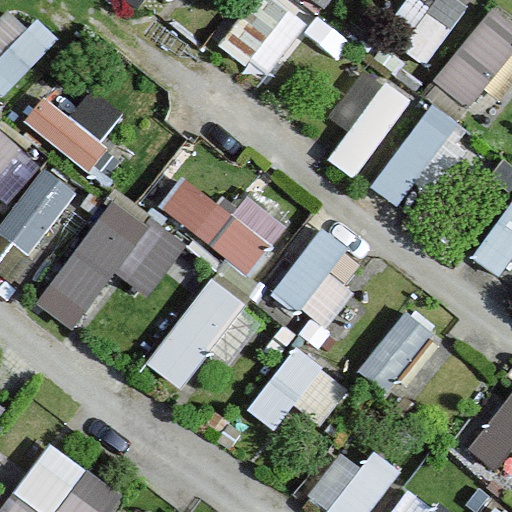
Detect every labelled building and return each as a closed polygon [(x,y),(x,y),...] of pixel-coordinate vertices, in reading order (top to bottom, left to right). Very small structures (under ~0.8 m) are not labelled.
[(286,0),(255,0),(222,45),(268,80),(313,20),(286,0)] [(403,0),(386,39),(435,62),(464,0),(403,0)] [(17,2),(0,20),(0,75),(13,87),(58,40),(17,2)] [(433,76),(467,107),(511,59),(511,23),(496,8),(433,76)] [(382,77),(332,160),(360,176),(410,93),(382,77)] [(42,96),(25,124),(97,170),(114,142),(42,96)] [(370,184),(399,207),(464,125),(435,102),(370,184)] [(0,196),(37,157),(0,122),(0,196)] [(0,252),(19,268),(80,191),(47,165),(0,224),(0,252)] [(183,175),(160,204),(251,275),(294,219),(254,188),(234,214),(183,175)] [(120,268),(153,291),(186,245),(114,195),(40,301),(79,327),(120,268)] [(501,273),(511,258),(511,200),(473,251),(501,273)] [(276,284),(319,323),(370,267),(327,227),(276,284)] [(216,276),(149,358),(180,383),(247,301),(216,276)] [(392,387),(436,326),(409,307),(365,368),(392,387)] [(296,344),(250,408),(302,446),(349,382),(296,344)] [(511,393),(473,446),(504,469),(511,458),(511,393)] [(332,511),(370,511),(404,468),(364,438),(316,500),(332,511)] [(45,440),(2,511),(108,511),(124,487),(45,440)] [(453,511),(413,483),(392,511),(453,511)] [(510,511),(492,501),(485,511),(510,511)]
